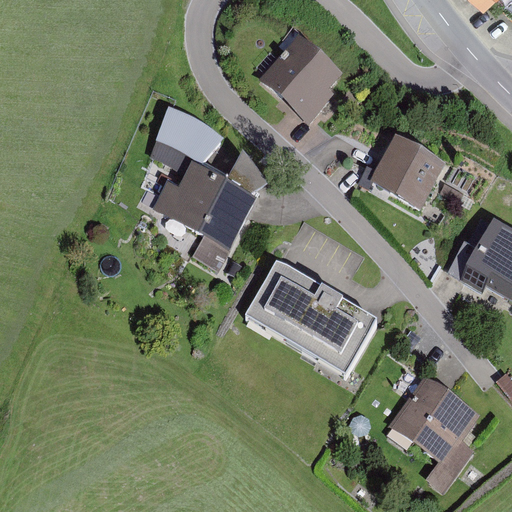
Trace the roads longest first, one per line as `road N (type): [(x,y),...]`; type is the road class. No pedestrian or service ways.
road 1 (residential): [(211,0),(203,33),(208,65),(234,103),(337,196),(485,366)]
road 2 (residential): [(473,58),(445,81),(424,81),(334,0)]
